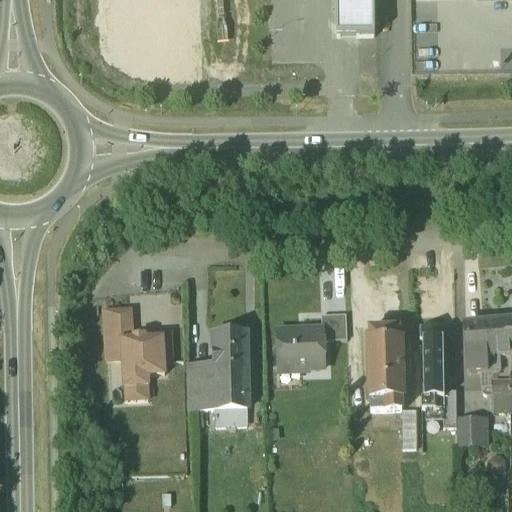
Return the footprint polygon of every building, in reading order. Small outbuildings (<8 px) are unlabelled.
[(335,0),(335,32),(374,32),(373,0),(335,0)] [(127,305),(103,306),(106,355),(121,355),(120,336),(128,335),(127,305)] [(346,310),(321,311),(320,326),(321,326),(322,337),(346,335),(346,310)] [(507,316),(463,319),(467,369),(486,368),(486,367),(497,366),(496,351),(509,350),(507,316)] [(443,388),(443,322),(420,323),(420,395),(443,395),(443,388)] [(320,326),(276,328),(277,361),(294,360),(294,362),(298,366),(307,366),(310,363),(322,362),(322,337),(321,326),(320,326)] [(398,326),(367,326),(367,337),(366,337),(366,377),(368,377),(368,409),(399,408),(399,396),(402,396),(401,376),(402,376),(402,336),(398,336),(398,326)] [(243,328),(211,329),(212,361),(212,363),(244,362),(243,328)] [(170,332),(161,333),(162,353),(171,352),(170,332)] [(128,335),(120,336),(121,355),(123,382),(147,381),(146,371),(163,370),(162,353),(161,333),(128,335)] [(201,360),(186,361),(188,406),(202,405),(201,360)] [(245,376),(213,377),(212,363),(212,361),(201,360),(202,405),(245,404),(245,376)] [(244,362),(212,363),(213,377),(245,376),(244,362)] [(510,376),(492,376),(492,390),(510,389),(510,376)] [(456,388),(443,388),(443,395),(443,405),(443,425),(456,424),(456,416),(456,388)] [(511,389),(510,389),(492,390),(493,406),(511,406),(511,389)] [(443,405),(443,395),(420,395),(420,405),(443,405)] [(402,426),(416,426),(415,409),(401,410),(402,426)] [(485,415),(456,416),(456,424),(457,441),(485,441),(485,415)]
